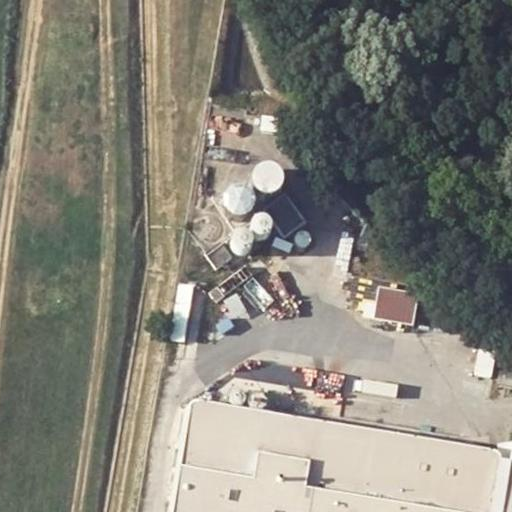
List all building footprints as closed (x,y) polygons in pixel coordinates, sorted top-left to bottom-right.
[(272,186),(266,185),(261,186),(257,189),(253,193),(251,197),(251,203),(252,208),(255,212),(260,215),(265,217),(270,216),(275,214),(279,211),(281,207),(282,202),(282,197),(280,192),(276,188),(272,186)] [(290,205),(269,221),(289,250),(311,234),(290,205)] [(253,216),(249,213),(244,211),(239,211),(234,212),(230,215),(227,219),(226,224),(226,229),(228,234),(231,237),(235,240),(240,241),(245,241),(249,239),(253,235),(255,231),(256,226),(255,221),(253,216)] [(252,246),(251,249),(252,253),(253,256),(256,258),(259,260),(262,260),(266,259),(269,258),(271,255),(272,252),(272,248),(271,245),(269,242),(266,240),(263,239),(260,239),(256,241),(254,243),(252,246)] [(214,243),(199,255),(209,270),(224,259),(214,243)] [(252,256),(250,253),(247,251),(243,250),(240,250),(236,251),(234,254),(232,256),(231,260),(231,263),(233,266),(235,269),(238,270),(241,271),(245,271),(248,269),(251,267),(252,264),(253,260),(252,256)] [(395,291),(378,287),(373,317),(413,326),(416,298),(395,291)] [(166,511),(486,511),(496,449),(269,416),(271,397),(236,392),(232,409),(185,401),(166,511)] [(508,451),(496,449),(486,511),(511,511),(511,440),(508,451)]
